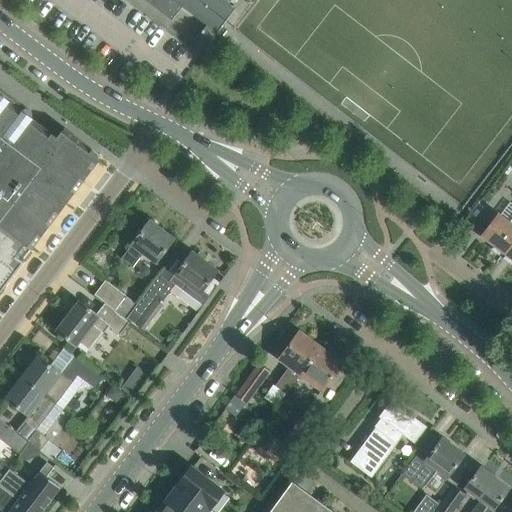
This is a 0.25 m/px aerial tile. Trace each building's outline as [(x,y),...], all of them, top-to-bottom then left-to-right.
[(235,9),(223,0),(144,0),(172,21),(182,7),(216,33),(235,9)] [(209,44),(217,35),(206,26),(198,36),(209,44)] [(56,138),(31,118),(32,117),(32,114),(32,112),(30,111),(29,109),(27,109),(25,109),(23,110),(21,111),(0,94),(0,189),(0,190),(0,226),(30,249),(30,250),(98,161),(97,154),(64,128),(56,138)] [(504,254),(511,242),(511,202),(500,216),(498,214),(481,236),(504,254)] [(156,262),(174,239),(149,220),(131,244),(131,245),(121,259),(131,266),(142,252),(156,262)] [(28,253),(27,253),(30,249),(0,226),(0,291),(23,261),(22,261),(28,253)] [(146,333),(180,288),(203,305),(209,296),(202,290),(217,271),(191,251),(169,281),(160,273),(127,318),(146,333)] [(135,303),(126,296),(126,295),(105,280),(95,294),(105,302),(110,306),(110,307),(124,317),(135,303)] [(129,321),(124,317),(110,307),(110,306),(105,302),(96,314),(79,301),(56,331),(75,345),(76,345),(87,353),(108,326),(119,334),(129,321)] [(300,374),(320,347),(298,331),(278,358),(289,366),(275,386),(286,394),(300,374)] [(322,390),(341,363),(320,347),(300,374),(322,390)] [(56,405),(78,376),(88,383),(96,372),(74,355),(60,373),(38,355),(37,357),(38,357),(32,365),(31,364),(21,378),(56,405)] [(269,371),(259,364),(259,363),(235,396),(246,403),(269,371)] [(37,431),(56,405),(21,378),(12,390),(13,390),(7,398),(6,397),(5,398),(28,416),(16,431),(30,442),(42,451),(50,440),(37,431)] [(275,406),(284,392),(270,384),(261,397),(275,406)] [(371,477),(403,435),(414,443),(426,426),(414,417),(416,415),(413,413),(411,415),(391,400),(379,416),(384,421),(378,429),(375,427),(350,461),(371,477)] [(310,428),(323,411),(312,403),(299,420),(310,428)] [(0,439),(20,455),(30,442),(16,431),(0,418),(0,439)] [(447,477),(464,454),(442,438),(410,480),(422,489),(437,469),(447,477)] [(4,461),(0,465),(0,473),(3,475),(4,476),(9,469),(11,467),(4,461)] [(4,476),(0,480),(0,484),(35,511),(41,511),(60,487),(46,477),(54,467),(47,462),(29,484),(9,469),(4,476)] [(177,485),(178,485),(208,508),(209,509),(223,491),(191,466),(177,485)] [(491,511),(509,488),(480,466),(464,488),(481,500),(471,511),(491,511)] [(323,511),(289,487),(299,473),(298,473),(269,511),(323,511)] [(35,511),(0,484),(0,508),(4,511),(35,511)] [(178,485),(165,502),(178,511),(205,511),(208,508),(178,485)] [(439,511),(454,511),(466,496),(453,487),(437,510),(439,511)] [(432,511),(438,504),(426,494),(413,511),(432,511)] [(178,511),(165,502),(157,511),(178,511)]
